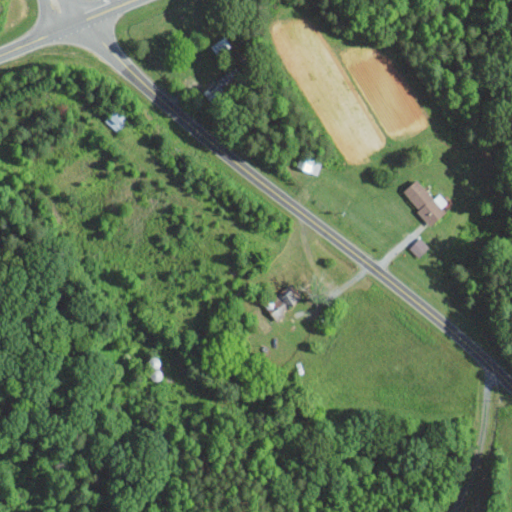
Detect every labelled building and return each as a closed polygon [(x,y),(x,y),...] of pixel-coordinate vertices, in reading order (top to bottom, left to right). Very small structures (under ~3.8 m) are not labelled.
[(103,118),(115,131),(127,119),(115,106),(103,118)] [(295,167),(317,172),(320,159),(298,154),(295,167)] [(444,212),(416,177),(400,190),(428,224),(444,212)] [(427,246),(418,237),(408,248),(417,256),(427,246)] [(273,318),(301,299),(290,284),(262,304),(273,318)]
